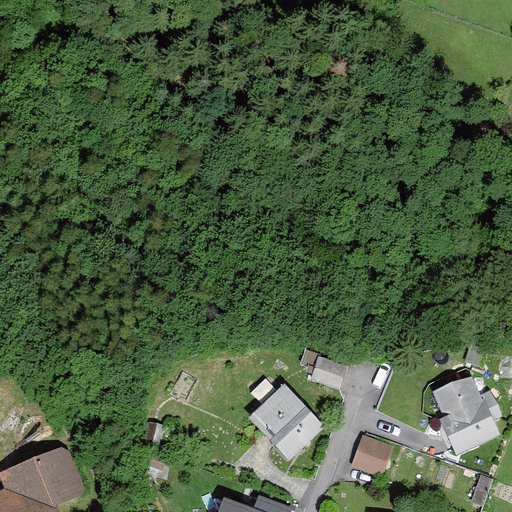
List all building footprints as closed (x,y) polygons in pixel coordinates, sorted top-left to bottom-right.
[(349,362),(319,352),(310,378),(341,388),(349,362)] [(474,369),(433,387),(445,415),(441,416),(456,451),(500,433),(495,419),(504,415),(491,385),(483,389),(474,369)] [(284,382),(251,413),(291,456),(325,424),(284,382)] [(391,443),(363,434),(352,467),(381,477),(391,443)] [(0,475),(7,496),(0,498),(0,511),(62,511),(60,503),(85,494),(68,447),(0,471),(0,475)] [(273,511),(224,494),(217,511),(273,511)]
